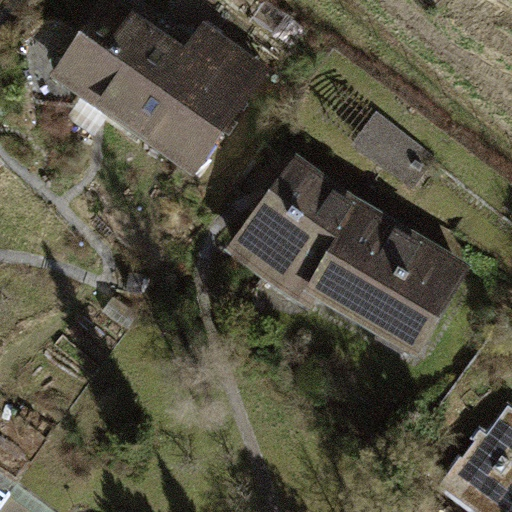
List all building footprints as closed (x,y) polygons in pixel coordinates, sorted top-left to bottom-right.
[(113,0),(55,85),(199,184),(278,71),(210,24),(199,41),(167,18),(160,29),(118,0),(113,0)] [(475,269),(377,215),(304,162),(234,256),(306,312),(307,312),(424,371),(475,269)] [(0,410),(0,469),(19,485),(55,441),(6,403),(0,410)] [(511,511),(511,406),(511,407),(490,437),(484,432),(440,492),(467,511),(511,511)] [(19,485),(52,511),(71,511),(99,477),(55,441),(19,485)]
